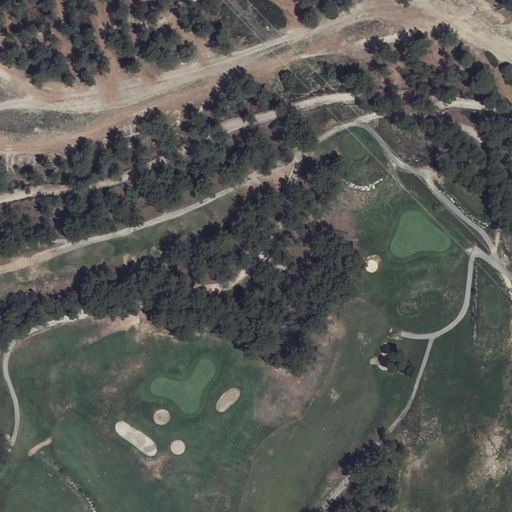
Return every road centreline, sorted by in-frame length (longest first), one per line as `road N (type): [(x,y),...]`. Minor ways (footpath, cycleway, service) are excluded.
road 1 (track): [(0,198),(90,187),(228,127),(325,98),(432,99),(511,112)]
road 2 (track): [(0,148),(63,144),(277,64),(464,17),(474,0)]
road 3 (track): [(404,0),(166,75)]
road 4 (track): [(166,75),(0,103)]
